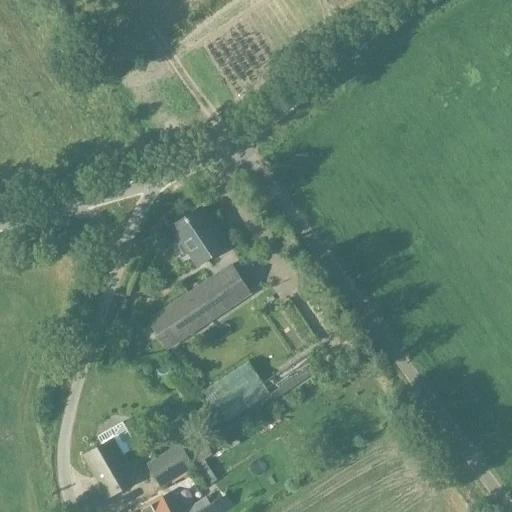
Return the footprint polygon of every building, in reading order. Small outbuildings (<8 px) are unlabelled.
[(199,211),(174,229),(184,243),(180,246),(180,250),(184,256),(188,257),(192,255),(200,266),(225,248),(199,211)] [(231,264),(147,319),(166,349),(250,294),(231,264)] [(208,384),(227,418),(276,390),(257,356),(208,384)] [(108,497),(137,481),(114,440),(85,456),(108,497)] [(160,486),(194,466),(186,453),(181,442),(147,463),(160,486)] [(173,511),(164,498),(136,511),(173,511)] [(214,511),(205,498),(184,511),(214,511)]
